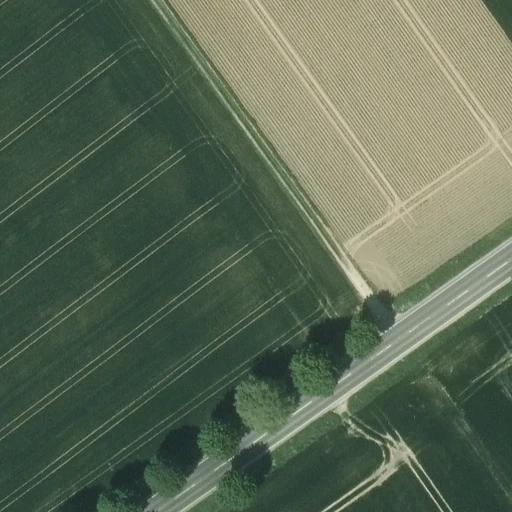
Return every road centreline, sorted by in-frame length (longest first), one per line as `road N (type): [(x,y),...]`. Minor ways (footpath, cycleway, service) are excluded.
road 1 (secondary): [(511,259),(158,511)]
road 2 (track): [(150,0),(396,342)]
